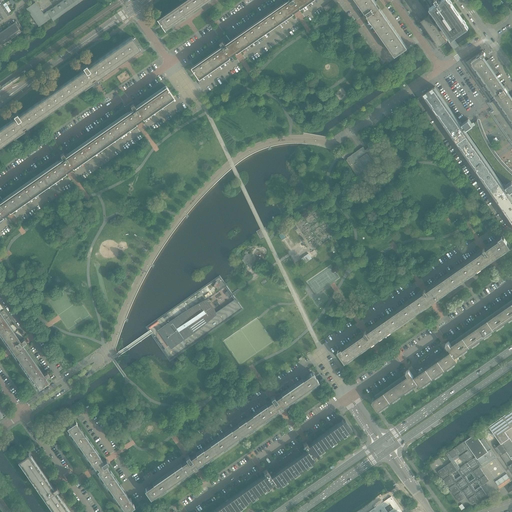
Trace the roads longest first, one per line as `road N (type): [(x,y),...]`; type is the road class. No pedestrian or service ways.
road 1 (residential): [(0,182),(170,63)]
road 2 (residential): [(182,511),(349,395)]
road 3 (residential): [(349,395),(511,282)]
road 4 (residential): [(21,413),(95,366),(92,360),(27,404)]
road 5 (secondary): [(511,349),(383,439)]
road 6 (secondary): [(390,449),(511,365)]
road 7 (tertiary): [(30,79),(133,8)]
road 8 (residential): [(90,511),(21,413)]
